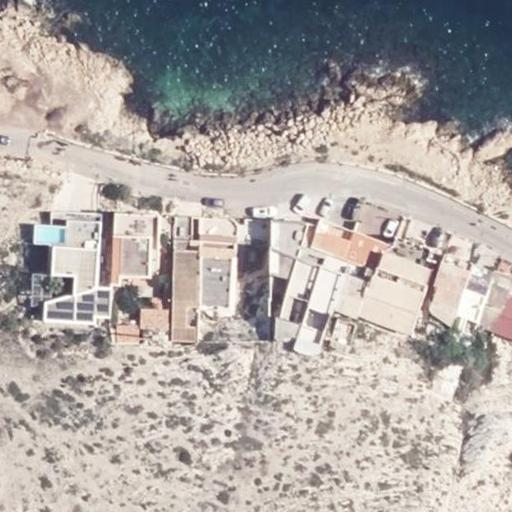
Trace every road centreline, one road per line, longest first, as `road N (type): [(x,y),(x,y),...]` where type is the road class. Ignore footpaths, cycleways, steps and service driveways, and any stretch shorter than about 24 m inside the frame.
road 1 (residential): [(511,243),(384,188),(338,177),(229,187)]
road 2 (track): [(229,187),(0,140)]
